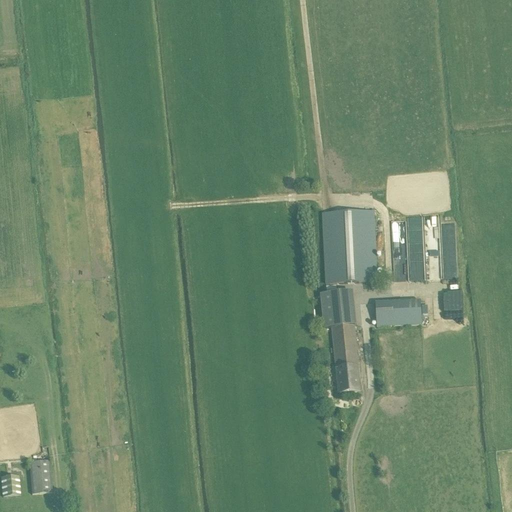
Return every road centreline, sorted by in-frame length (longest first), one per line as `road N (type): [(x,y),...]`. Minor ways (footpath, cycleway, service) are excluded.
road 1 (track): [(353,511),(350,454),(372,392),(365,304),(388,294),(384,212),(324,196),(302,0)]
road 2 (track): [(324,196),(170,207)]
